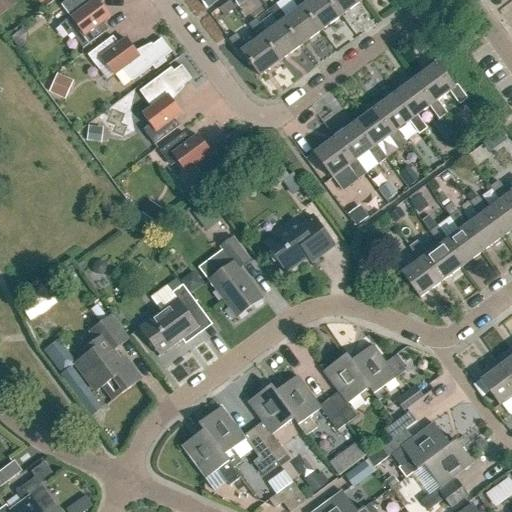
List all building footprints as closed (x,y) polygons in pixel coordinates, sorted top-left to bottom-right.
[(97,0),(70,0),(80,12),(71,19),(60,27),(67,37),(71,34),(74,38),(82,50),(108,31),(102,24),(109,18),(96,1),(97,0)] [(199,0),(206,9),(218,0),(199,0)] [(319,33),(339,18),(325,0),(310,0),(305,4),(302,0),(290,0),(297,9),(300,7),(319,33)] [(325,0),(339,18),(359,3),(356,0),(325,0)] [(299,47),(319,33),(300,7),(297,9),(285,19),(275,6),(268,11),(278,24),(280,22),(299,47)] [(280,22),(278,24),(265,34),(255,20),(248,26),(258,39),(261,37),(279,62),(299,47),(280,22)] [(25,45),(27,35),(22,29),(10,38),(19,49),(25,45)] [(259,78),(279,62),(261,37),(258,39),(245,48),(235,35),(228,41),(238,55),(241,53),(259,78)] [(163,59),(171,54),(161,40),(138,57),(125,40),(118,46),(112,38),(87,57),(96,68),(103,63),(114,77),(122,70),(132,83),(152,68),(155,71),(166,63),(163,59)] [(283,61),(293,79),(313,68),(303,50),(283,61)] [(436,63),(415,78),(433,103),(437,100),(449,91),(459,105),(467,99),(457,84),(453,87),(436,63)] [(191,81),(181,67),(173,73),(171,69),(139,93),(151,109),(142,115),(153,129),(145,135),(154,146),(179,128),(173,120),(181,115),(168,97),(191,81)] [(57,75),(49,92),(61,98),(68,80),(57,75)] [(447,114),(437,100),(433,103),(415,78),(395,93),(413,118),(416,115),(428,106),(439,120),(447,114)] [(427,129),(416,115),(413,118),(395,93),(374,108),(393,133),(396,131),(409,121),(419,135),(427,129)] [(406,144),(396,131),(393,133),(374,108),(354,123),(373,148),(376,146),(389,136),(399,150),(406,144)] [(354,123),(334,138),(352,163),(356,161),(366,174),(378,165),(386,160),(386,159),(376,146),(373,148),(354,123)] [(101,143),(103,129),(88,127),(86,142),(101,143)] [(493,138),(499,146),(507,140),(501,132),(493,138)] [(235,156),(242,150),(232,136),(210,154),(197,137),(190,142),(184,134),(159,153),(167,165),(175,159),(185,173),(194,167),(203,179),(223,164),(226,168),(237,159),(235,156)] [(366,174),(356,161),(352,163),(334,138),(313,153),(332,179),(348,167),(358,180),(366,174)] [(281,166),(270,175),(279,186),(283,183),(283,184),(290,178),(289,177),(281,166)] [(490,188),(500,201),(504,198),(511,209),(511,192),(508,195),(498,182),(490,188)] [(390,204),(397,198),(389,188),(382,193),(390,204)] [(500,201),(488,210),(478,196),(473,189),(465,195),(470,202),(469,203),(479,216),(484,213),(502,239),(511,231),(511,209),(504,198),(500,201)] [(417,193),(408,199),(418,214),(429,207),(421,195),(420,196),(417,193)] [(153,221),(161,209),(150,201),(142,213),(143,214),(152,221),(153,221)] [(195,207),(198,212),(206,206),(202,201),(195,207)] [(356,227),(369,218),(361,206),(348,215),(356,227)] [(395,225),(405,217),(399,208),(388,216),(395,225)] [(484,213),(479,216),(468,225),(458,212),(450,217),(460,231),(463,228),(482,254),(502,239),(484,213)] [(311,265),(333,248),(312,220),(300,228),(296,223),(264,247),(285,275),(306,259),(311,265)] [(463,228),(460,231),(448,240),(437,226),(429,233),(439,246),(443,243),(462,269),(482,254),(463,228)] [(235,321),(262,300),(239,271),(249,263),(233,241),(219,251),(232,267),(208,285),(235,321)] [(443,243),(439,246),(427,255),(417,242),(409,247),(419,261),(423,258),(442,284),(462,269),(443,243)] [(423,258),(419,261),(407,270),(397,257),(388,263),(399,278),(403,275),(421,299),(442,284),(423,258)] [(107,267),(104,262),(98,262),(93,265),(92,270),(96,275),(102,276),(106,273),(107,267)] [(203,285),(193,273),(182,281),(191,294),(203,285)] [(208,323),(194,304),(181,287),(171,294),(177,302),(139,330),(160,359),(208,323)] [(111,354),(129,341),(111,318),(92,332),(99,341),(79,356),(83,361),(75,366),(96,394),(97,395),(104,390),(114,403),(140,384),(122,359),(117,363),(111,354)] [(65,372),(76,363),(59,341),(48,349),(65,372)] [(397,381),(395,379),(405,371),(395,357),(385,364),(373,348),(351,365),(369,391),(374,398),(375,397),(378,401),(387,395),(384,391),(397,381)] [(511,358),(501,366),(511,380),(511,358)] [(346,407),(369,391),(351,365),(346,359),(323,375),(346,407)] [(511,380),(501,366),(480,381),(499,406),(511,396),(511,380)] [(297,378),(275,394),(294,419),(293,419),(306,437),(317,429),(309,417),(320,409),(297,378)] [(271,387),(248,404),(263,424),(254,432),(277,462),(286,455),(271,436),(293,419),(294,419),(275,394),(271,387)] [(404,413),(424,399),(416,388),(396,403),(404,413)] [(350,410),(330,424),(336,434),(337,433),(342,440),(352,433),(347,426),(356,419),(350,410)] [(222,411),(199,428),(204,434),(224,459),(229,465),(233,470),(241,463),(231,451),(244,441),(258,459),(253,463),(261,474),(277,462),(254,432),(244,439),(222,411)] [(384,433),(391,443),(416,424),(409,415),(384,433)] [(391,443),(367,461),(375,471),(391,458),(400,470),(398,471),(406,481),(413,475),(426,466),(449,448),(433,427),(401,451),(398,453),(391,443)] [(206,482),(219,473),(229,486),(239,479),(233,470),(229,465),(224,459),(204,434),(182,450),(206,482)] [(449,448),(426,466),(442,488),(454,479),(473,464),(457,443),(456,444),(449,448)] [(329,465),(339,477),(353,466),(344,453),(329,465)] [(354,489),(373,474),(364,462),(345,477),(352,486),(354,489)] [(0,488),(21,473),(15,465),(0,475),(0,488)] [(275,494),(294,482),(285,468),(266,480),(275,494)] [(321,473),(317,476),(315,472),(304,481),(314,494),(329,483),(321,473)] [(390,490),(399,483),(393,476),(385,482),(390,490)] [(23,505),(13,511),(41,511),(53,504),(35,479),(15,493),(23,505)] [(430,497),(422,502),(429,511),(445,501),(452,510),(468,498),(454,479),(442,488),(430,497)] [(508,500),(511,497),(511,482),(509,479),(499,487),(508,500)] [(288,511),(293,511),(306,503),(293,485),(269,502),(276,511),(284,505),(288,511)] [(355,511),(342,493),(331,502),(316,511),(355,511)]
